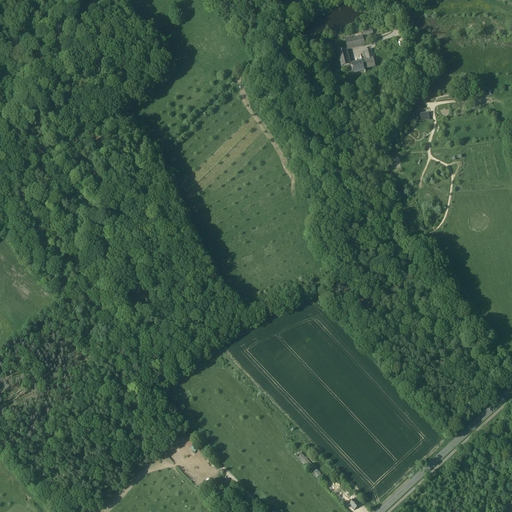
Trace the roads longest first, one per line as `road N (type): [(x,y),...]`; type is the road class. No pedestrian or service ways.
road 1 (track): [(406,250),(416,234),(429,234),(445,218),(452,178),(430,157),(434,121),(408,61)]
road 2 (tertiary): [(379,511),(511,390)]
